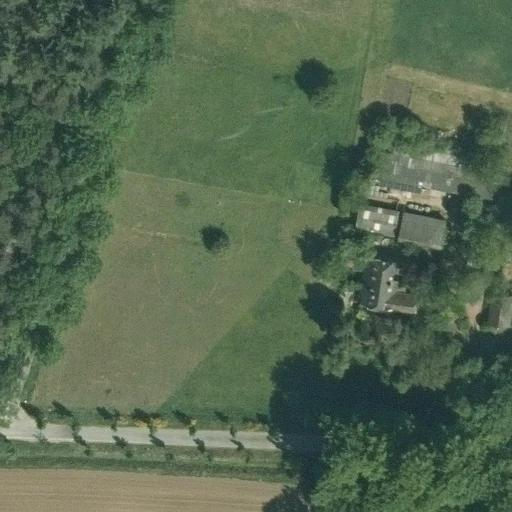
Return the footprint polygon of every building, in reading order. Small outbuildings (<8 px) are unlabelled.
[(500,198),(504,173),(473,168),(476,152),(417,141),(418,136),(381,130),(377,151),(371,150),(367,173),(500,198)] [(356,228),(396,236),(401,210),(361,203),(356,228)] [(441,244),(445,218),(403,211),(398,237),(441,244)] [(359,303),(393,308),(416,312),(418,295),(397,291),(401,260),(366,255),(359,303)] [(511,293),(494,290),(488,323),(511,327),(511,293)]
